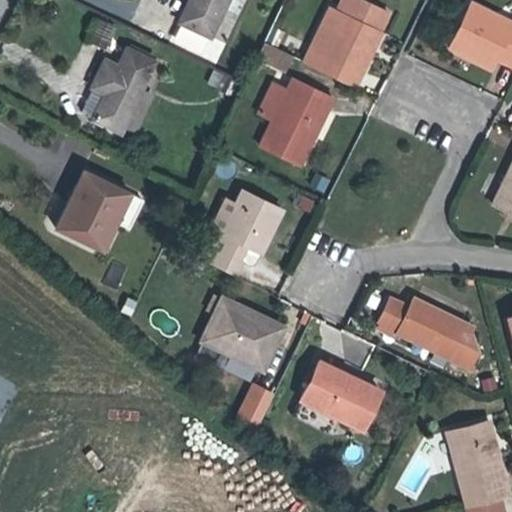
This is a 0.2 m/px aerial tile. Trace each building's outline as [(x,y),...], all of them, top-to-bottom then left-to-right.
[(187,0),(178,22),(210,36),(226,0),(187,0)] [(354,87),(361,73),(358,72),(371,47),(373,48),(381,33),(378,32),(387,13),(360,0),(346,0),(339,14),(313,67),(354,87)] [(511,65),(511,23),(469,3),(448,46),(492,68),(497,58),(511,65)] [(313,67),(339,14),(329,9),(303,62),(313,67)] [(85,38),(105,47),(115,25),(95,16),(85,38)] [(284,45),(291,31),(279,25),(272,39),(284,45)] [(289,55),(262,42),(255,56),(282,69),(289,55)] [(104,59),(91,86),(104,92),(92,116),(91,118),(119,131),(127,115),(134,100),(153,61),(126,47),(117,65),(104,59)] [(358,72),(361,73),(366,76),(379,51),(373,48),(371,47),(358,72)] [(211,69),(206,84),(230,92),(235,77),(211,69)] [(291,78),(285,90),(271,118),(258,144),(299,165),(314,136),(312,135),(321,115),(324,117),(332,98),(291,78)] [(271,118),(285,90),(272,83),(258,111),(271,118)] [(104,92),(91,86),(80,110),(92,116),(104,92)] [(134,100),(127,115),(136,118),(143,104),(134,100)] [(511,162),(492,203),(511,213),(511,162)] [(101,248),(115,219),(129,193),(82,170),(55,225),(101,248)] [(233,275),(240,261),(225,252),(233,238),(247,245),(258,250),(279,207),(242,189),(235,204),(221,232),(212,227),(198,258),(233,275)] [(129,193),(115,219),(128,226),(141,199),(129,193)] [(226,199),(212,227),(221,232),(235,204),(226,199)] [(225,252),(240,261),(247,245),(233,238),(225,252)] [(281,325),(247,309),(244,315),(238,312),(240,306),(222,297),(202,339),(260,367),(281,325)] [(412,297),(407,306),(389,298),(378,321),(446,355),(463,322),(412,297)] [(244,315),(247,309),(240,306),(238,312),(244,315)] [(361,427),(380,389),(319,360),(300,398),(361,427)] [(250,379),(234,417),(257,427),(273,389),(250,379)] [(447,432),(466,504),(501,494),(507,492),(487,420),(447,432)] [(463,511),(505,511),(501,494),(466,504),(462,505),(463,511)]
